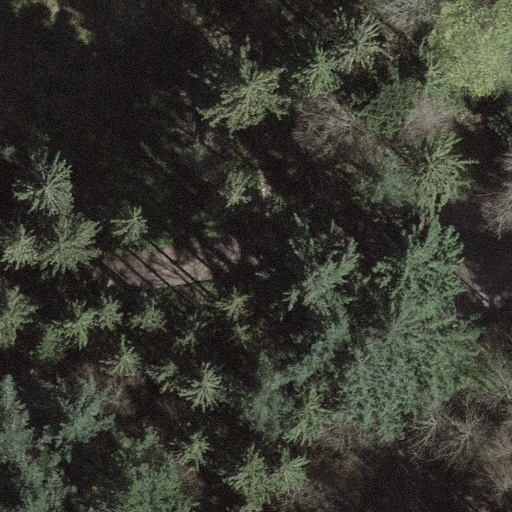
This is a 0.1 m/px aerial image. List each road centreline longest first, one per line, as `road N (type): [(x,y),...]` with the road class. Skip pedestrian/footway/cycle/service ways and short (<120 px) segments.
road 1 (track): [(511,233),(431,225),(0,281)]
road 2 (track): [(331,511),(511,278)]
road 3 (track): [(511,510),(364,465)]
